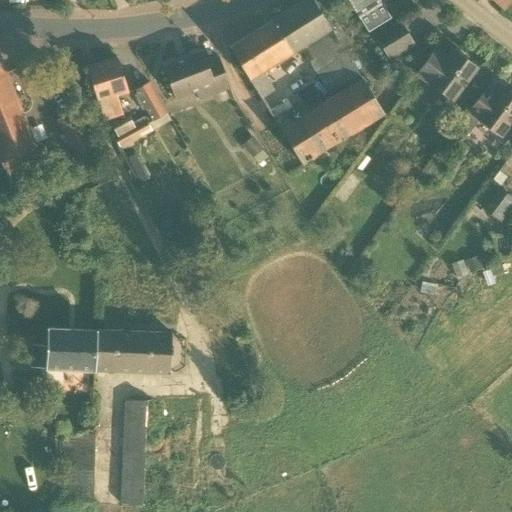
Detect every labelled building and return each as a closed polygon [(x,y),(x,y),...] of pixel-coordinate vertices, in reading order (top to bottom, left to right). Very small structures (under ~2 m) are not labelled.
[(334,96),(295,120),(281,129),(303,164),(384,114),(313,0),(304,0),(229,47),(262,98),(273,91),(262,73),(303,47),(334,96)] [(348,0),(358,15),(362,23),(398,0),(348,0)] [(511,0),(491,0),(504,11),(511,1),(511,0)] [(415,45),(401,21),(375,36),(390,61),(415,45)] [(452,101),(478,67),(454,50),(448,58),(435,49),(416,74),(452,101)] [(231,88),(219,56),(206,61),(202,51),(163,66),(175,99),(196,92),(199,100),(231,88)] [(113,118),(122,116),(124,114),(118,95),(128,92),(117,57),(87,67),(98,101),(99,101),(105,120),(113,118)] [(0,158),(1,160),(35,146),(0,58),(0,158)] [(149,82),(136,90),(157,128),(170,121),(167,113),(159,99),(149,82)] [(500,137),(511,121),(511,93),(507,89),(500,97),(486,87),(468,112),(477,119),(477,120),(500,137)] [(57,121),(84,167),(103,156),(76,109),(57,121)] [(121,148),(151,131),(148,124),(146,121),(143,116),(132,122),(130,119),(129,115),(117,122),(115,122),(115,123),(111,125),(119,139),(118,140),(117,140),(120,145),(121,148)] [(254,136),(242,145),(258,165),(268,157),(262,150),(264,148),(254,136)] [(137,158),(137,156),(135,153),(127,158),(129,162),(141,184),(149,179),(138,158),(137,158)] [(483,206),(482,207),(500,221),(511,204),(511,197),(499,188),(507,177),(500,172),(477,202),(483,206)] [(190,235),(224,217),(217,203),(183,221),(190,235)] [(483,269),(479,256),(465,260),(470,274),(483,269)] [(32,367),(45,367),(45,368),(95,370),(96,330),(47,328),(46,345),(33,344),(32,367)] [(95,370),(170,373),(172,333),(96,330),(95,370)] [(125,398),(121,502),(143,503),(147,399),(125,398)] [(102,434),(60,434),(60,502),(102,503),(102,434)]
